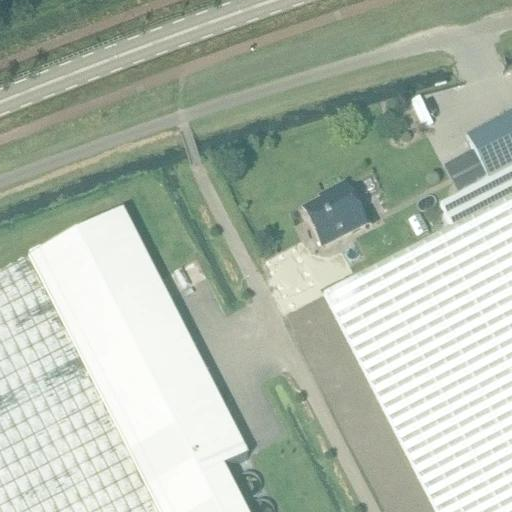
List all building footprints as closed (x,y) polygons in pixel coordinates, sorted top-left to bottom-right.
[(511,511),(511,115),(466,139),(488,182),(440,207),(452,230),(324,296),(435,511),(511,511)] [(366,227),(344,185),(326,194),(328,198),(303,212),(322,250),(366,227)] [(244,457),(120,215),(28,261),(156,511),(243,511),(221,469),(244,457)] [(310,275),(295,247),(266,262),(285,298),(314,283),(317,288),(351,270),(345,258),(310,275)] [(0,511),(156,511),(28,261),(0,275),(0,511)]
